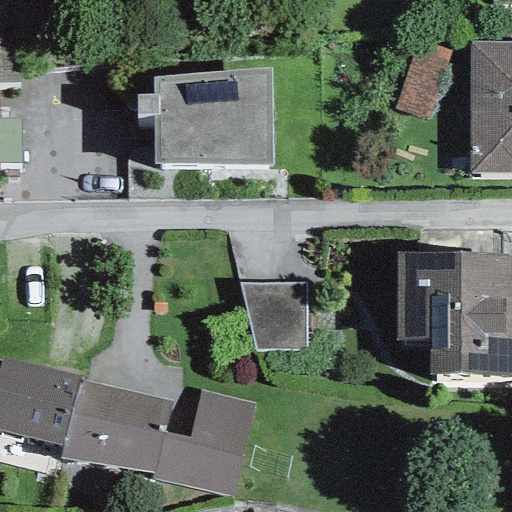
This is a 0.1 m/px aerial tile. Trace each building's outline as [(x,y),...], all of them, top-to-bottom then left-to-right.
[(15,0),(0,0),(0,108),(21,107),(17,58),(42,56),(38,0),(20,0),(16,1),(15,0)] [(511,40),(472,40),(472,172),(511,172),(511,40)] [(274,92),(154,105),(159,186),(268,185),(274,92)] [(0,187),(21,189),(20,141),(0,142),(0,187)] [(509,253),(397,253),(397,336),(427,336),(427,370),(511,370),(511,279),(509,279),(509,253)] [(297,355),(296,290),(242,291),(257,356),(297,355)] [(84,376),(0,356),(0,357),(0,428),(60,443),(67,445),(84,376)] [(170,399),(84,376),(67,445),(60,443),(58,456),(153,470),(150,479),(233,495),(255,402),(173,386),(170,399)]
